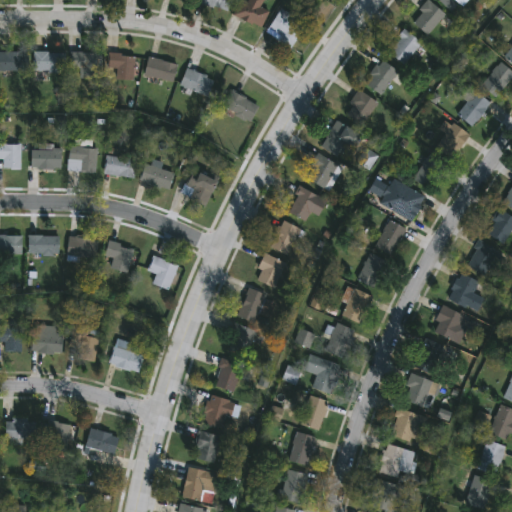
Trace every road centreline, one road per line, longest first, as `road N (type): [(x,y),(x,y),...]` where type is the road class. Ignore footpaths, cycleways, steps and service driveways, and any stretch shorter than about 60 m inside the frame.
road 1 (tertiary): [(133,511),(157,412),(216,248),(299,96),(371,0)]
road 2 (residential): [(328,511),(414,281),(511,137)]
road 3 (residential): [(0,21),(173,30),(222,46),(299,96)]
road 4 (residential): [(0,201),(114,210),(216,248)]
road 5 (residential): [(0,386),(67,391),(157,412)]
